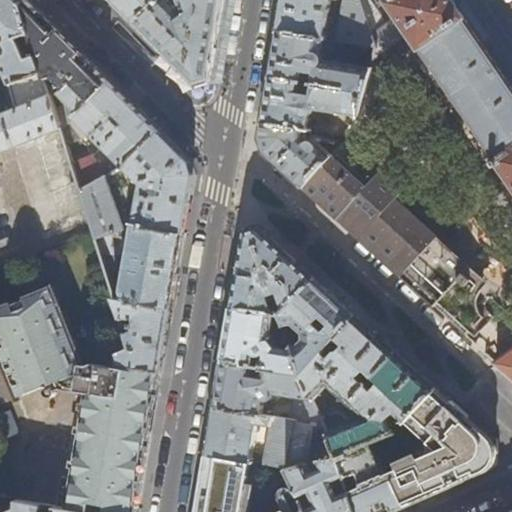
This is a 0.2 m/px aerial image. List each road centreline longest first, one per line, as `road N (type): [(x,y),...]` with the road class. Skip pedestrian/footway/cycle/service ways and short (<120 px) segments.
road 1 (residential): [(168,511),(227,156)]
road 2 (residential): [(71,0),(227,156)]
road 3 (residential): [(227,156),(253,0)]
